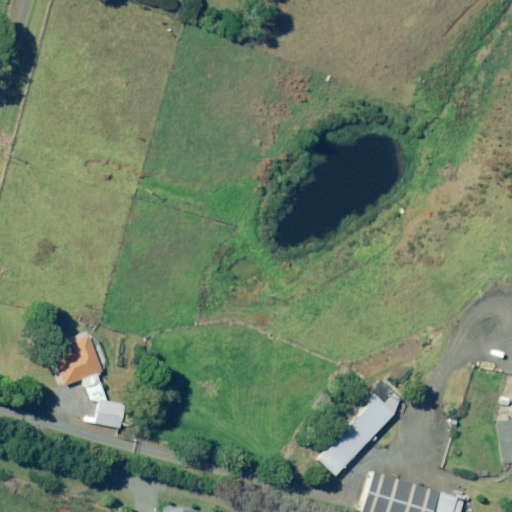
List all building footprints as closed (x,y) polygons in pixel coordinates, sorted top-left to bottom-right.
[(94,373),(101,371),(87,339),(71,345),(74,353),(52,361),(63,386),(80,379),(90,403),(104,397),(94,373)] [(401,403),(377,379),(360,397),(367,403),(313,460),(331,477),(401,403)] [(122,405),(98,402),(95,425),(119,428),(122,405)] [(511,463),(511,421),(497,423),(501,465),(511,463)] [(458,511),(462,501),(370,473),(357,511),(458,511)]
